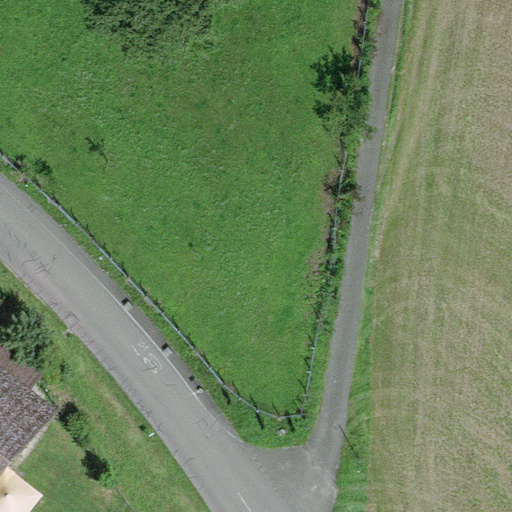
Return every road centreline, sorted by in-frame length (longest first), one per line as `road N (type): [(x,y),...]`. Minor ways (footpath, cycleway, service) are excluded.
road 1 (track): [(281,511),(293,505),(332,435),(393,0)]
road 2 (tertiary): [(0,229),(147,373),(249,511)]
